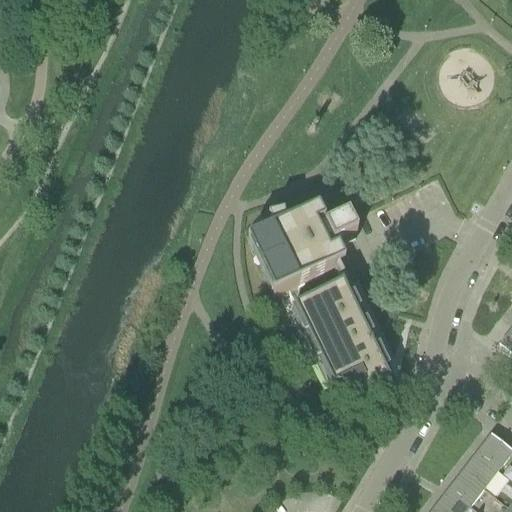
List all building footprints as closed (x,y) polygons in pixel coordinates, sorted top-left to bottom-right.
[(308,209),(319,231),(328,227),(318,205),(308,209)] [(248,241),(246,244),(253,247),(279,300),(284,298),(284,299),(324,279),(331,276),(333,275),(306,221),(282,233),(281,231),(283,226),(281,226),(280,224),(279,224),(279,223),(272,226),(270,226),(270,227),(265,228),(266,229),(261,231),(270,238),(264,241),(263,241),(259,231),(257,233),(256,232),(254,235),(247,240),(248,241)] [(321,236),(330,254),(340,249),(354,242),(345,224),(321,236)] [(340,290),(332,293),(291,314),(330,394),(346,386),(355,403),(387,387),(382,376),(340,290)] [(511,333),(497,351),(511,362),(511,333)] [(489,441),(475,459),(496,475),(510,457),(489,441)] [(475,459),(461,477),(482,493),(496,475),(475,459)] [(461,477),(447,495),(468,511),(482,493),(461,477)] [(447,495),(433,511),(467,511),(468,511),(447,495)]
